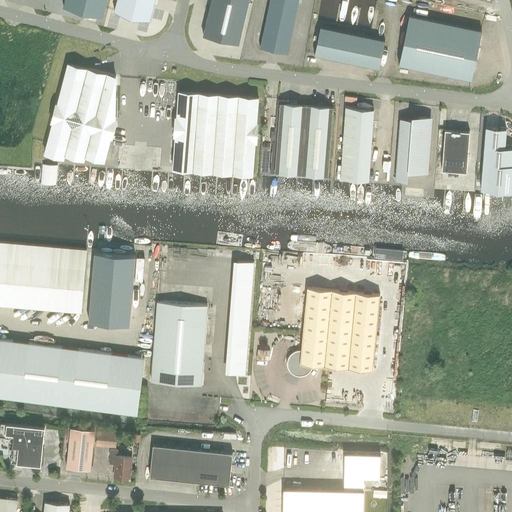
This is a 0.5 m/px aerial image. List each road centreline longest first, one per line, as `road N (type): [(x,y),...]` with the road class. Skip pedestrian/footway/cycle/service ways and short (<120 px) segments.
road 1 (unclassified): [(170,56),(511,104)]
road 2 (unclassified): [(511,438),(255,412)]
road 3 (unclassified): [(0,480),(253,506)]
road 4 (unclassified): [(0,11),(170,56)]
